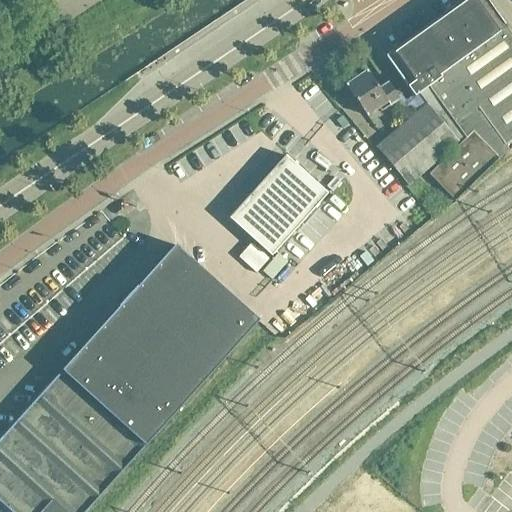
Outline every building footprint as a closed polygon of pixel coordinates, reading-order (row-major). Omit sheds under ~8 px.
[(511,34),(487,0),(466,0),(386,58),(414,97),(419,94),(427,104),(424,107),(429,106),(446,129),(447,127),(459,142),(477,126),(497,151),(511,139),(511,34)] [(402,103),(388,82),(379,89),(368,71),(364,74),(360,74),(351,81),(350,83),(346,86),(366,115),(378,107),(381,111),(395,101),(398,106),(402,103)] [(429,106),(424,107),(376,146),(408,185),(459,142),(447,127),(446,129),(429,106)] [(456,200),(500,158),(495,153),(497,151),(477,126),(459,142),(460,143),(429,173),(456,200)] [(229,218),(252,239),(271,256),(327,194),(285,155),(282,158),(283,159),(240,207),(229,218)] [(251,242),(238,256),(256,272),(269,258),(251,242)] [(178,410),(259,320),(198,265),(197,266),(194,262),(175,245),(171,250),(174,252),(139,290),(137,287),(136,287),(118,307),(119,307),(122,310),(98,336),(95,334),(0,438),(0,502),(10,511),(85,511),(144,447),(144,448),(168,422),(167,421),(178,410)]
